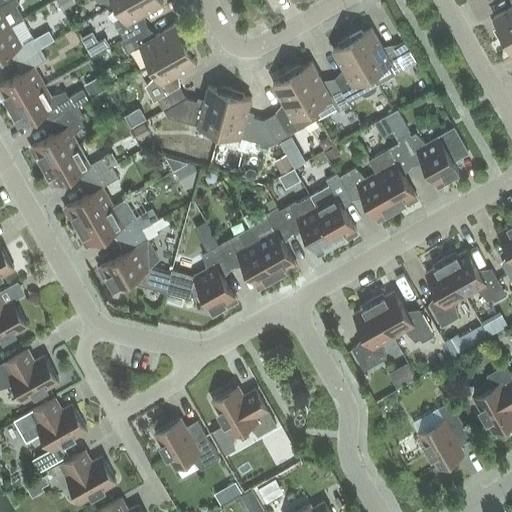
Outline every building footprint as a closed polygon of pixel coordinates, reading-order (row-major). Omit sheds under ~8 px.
[(0,0),(0,32),(12,25),(24,18),(17,4),(20,2),(18,0),(0,0)] [(125,39),(147,26),(141,16),(164,3),(163,1),(162,0),(123,0),(122,1),(118,3),(114,10),(120,16),(114,22),(124,39),(125,39)] [(501,39),(511,32),(511,6),(494,17),(499,26),(498,27),(502,38),(500,38),(501,39)] [(87,14),(95,40),(116,34),(108,8),(87,14)] [(152,63),(192,41),(191,40),(190,41),(183,32),(181,33),(176,24),(153,37),(147,26),(125,39),(124,39),(121,41),(127,52),(141,44),(152,63)] [(20,60),(42,48),(35,37),(23,44),(12,25),(0,32),(0,57),(14,50),(20,60)] [(373,74),(379,84),(409,66),(405,60),(414,55),(405,40),(397,45),(386,51),(373,28),(364,33),(363,31),(352,35),(351,34),(373,74)] [(511,32),(501,39),(502,39),(509,46),(511,45),(511,48),(511,32)] [(379,84),(373,74),(351,34),(350,34),(351,35),(342,43),(343,44),(334,50),(347,73),(336,79),(349,101),(362,93),(363,95),(365,95),(367,95),(374,91),(375,90),(376,88),(375,86),(379,84)] [(158,99),(181,87),(175,76),(198,63),(193,54),(194,53),(191,42),(192,41),(152,63),(157,73),(149,82),(152,87),(148,89),(154,100),(158,98),(158,99)] [(11,105),(46,85),(35,66),(48,59),(42,48),(20,60),(26,71),(0,85),(0,92),(2,97),(5,95),(11,105)] [(349,101),(336,79),(326,85),(313,62),(304,67),(303,65),(292,69),(313,108),(318,118),(337,107),(339,111),(351,104),(349,101)] [(313,108),(292,69),(291,68),(290,68),(291,69),(282,77),(283,79),(274,84),(287,107),(276,113),(289,135),(305,125),(318,118),(313,108)] [(97,75),(84,82),(91,95),(104,87),(97,75)] [(54,120),(79,106),(73,95),(69,97),(65,91),(52,95),(46,85),(11,105),(17,115),(14,117),(19,126),(48,110),(54,120)] [(220,131),(232,87),(231,88),(220,87),(219,89),(209,86),(205,103),(187,98),(181,87),(158,99),(165,110),(164,110),(168,116),(220,131)] [(289,135),(276,113),(265,119),(248,115),(252,98),(242,95),(243,93),(232,88),(233,87),(232,87),(220,131),(271,145),(289,135)] [(45,165),(80,145),(74,135),(85,125),(82,119),(86,117),(79,106),(54,120),(60,131),(31,147),(37,157),(39,155),(45,165)] [(440,136),(454,160),(469,152),(455,127),(440,136)] [(454,160),(440,136),(427,143),(417,132),(412,135),(410,132),(398,139),(400,142),(412,164),(423,158),(439,186),(449,181),(447,178),(460,171),(454,160)] [(402,170),(412,164),(400,142),(370,159),(377,172),(397,206),(407,201),(409,204),(418,198),(402,170)] [(88,181),(110,168),(103,157),(91,164),(80,145),(45,165),(51,175),(48,177),(53,186),(82,170),(88,181)] [(297,145),(272,158),(279,171),(304,158),(297,145)] [(212,164),(215,150),(203,147),(200,161),(212,164)] [(79,225),(114,205),(103,186),(119,177),(113,166),(110,168),(88,181),(94,191),(65,207),(71,217),(74,215),(79,225)] [(397,206),(377,172),(366,178),(365,177),(356,167),(340,176),(353,198),(363,192),(379,220),(389,215),(387,212),(397,206)] [(340,176),(338,172),(327,179),(330,184),(311,195),(317,206),(337,241),(347,235),(349,238),(358,232),(342,204),(353,198),(340,176)] [(266,180),(271,194),(285,189),(280,175),(266,180)] [(337,241),(317,206),(311,195),(298,202),(297,199),(280,209),(281,210),(280,210),(293,232),(303,226),(319,254),(329,249),(327,246),(337,241)] [(122,240),(144,228),(147,226),(141,215),(137,217),(134,212),(120,216),(114,205),(79,225),(85,235),(82,237),(87,246),(116,230),(122,240)] [(281,210),(280,209),(279,207),(267,213),(269,217),(250,227),(257,240),(277,275),(287,269),(289,272),(298,267),(282,238),(293,232),(280,210),(281,210)] [(511,220),(508,224),(509,226),(499,231),(511,254),(511,257),(503,263),(511,279),(511,220)] [(277,275),(257,240),(250,227),(220,244),(233,266),(243,260),(259,289),(269,283),(267,280),(277,275)] [(144,228),(122,240),(128,251),(99,267),(105,277),(108,275),(115,288),(134,277),(138,283),(167,291),(172,273),(150,267),(160,257),(153,245),(144,228)] [(222,272),(233,266),(220,244),(203,254),(208,268),(195,275),(173,269),(172,273),(167,291),(191,298),(204,291),(214,310),(227,303),(229,306),(238,301),(222,272)] [(446,257),(467,296),(478,289),(488,300),(493,297),(495,301),(507,294),(493,269),(482,275),(468,249),(457,255),(457,253),(446,257)] [(0,277),(15,269),(4,250),(0,252),(0,251),(0,277)] [(467,296),(446,257),(445,256),(444,257),(445,258),(436,265),(437,267),(427,272),(441,298),(430,304),(443,326),(459,316),(455,302),(467,296)] [(373,298),(394,337),(406,330),(416,341),(421,338),(423,342),(435,335),(420,310),(410,316),(395,290),(385,296),(384,294),(373,298)] [(4,304),(0,297),(0,341),(28,325),(18,306),(14,309),(9,301),(4,304)] [(394,337),(373,298),(373,297),(372,298),(372,299),(363,306),(364,308),(354,313),(369,339),(352,348),(364,370),(387,357),(383,343),(394,337)] [(500,314),(487,316),(489,329),(503,327),(502,315),(511,313),(511,300),(498,303),(500,314)] [(468,344),(488,335),(482,321),(462,330),(468,344)] [(451,353),(460,349),(451,333),(443,337),(451,353)] [(36,360),(29,348),(0,364),(0,388),(15,383),(25,401),(60,381),(49,362),(45,365),(41,357),(36,360)] [(511,374),(506,364),(487,374),(491,387),(474,397),(494,432),(511,421),(511,419),(511,417),(511,416),(511,374)] [(232,389),(213,400),(233,435),(250,425),(259,435),(277,425),(256,388),(244,394),(241,389),(234,393),(232,389)] [(63,409),(57,397),(15,421),(27,441),(43,432),(53,450),(88,430),(77,411),(73,413),(69,406),(63,409)] [(451,400),(439,407),(413,422),(439,467),(458,457),(456,453),(463,448),(460,443),(472,436),(451,400)] [(174,422),(155,432),(175,467),(192,458),(201,468),(220,457),(199,420),(187,427),(184,422),(177,426),(174,422)] [(409,433),(397,439),(404,455),(416,449),(409,433)] [(93,461),(86,449),(61,464),(82,502),(117,482),(107,463),(102,466),(98,458),(93,461)] [(276,476),(256,484),(262,500),(282,492),(276,476)] [(236,480),(215,490),(220,501),(241,491),(236,480)] [(97,511),(143,511),(142,511),(137,511),(135,506),(129,509),(123,498),(97,511)] [(311,504),(296,511),(331,511),(325,501),(313,507),(311,504)]
